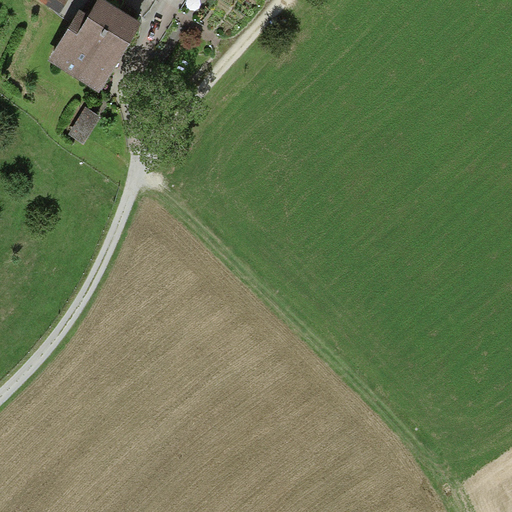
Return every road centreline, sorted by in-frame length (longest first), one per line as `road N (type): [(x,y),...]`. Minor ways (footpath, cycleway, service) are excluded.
road 1 (track): [(444,511),(416,439),(158,183),(132,175),(132,61),(170,0)]
road 2 (track): [(0,393),(69,319),(112,239),(132,175),(204,76),(277,0)]
